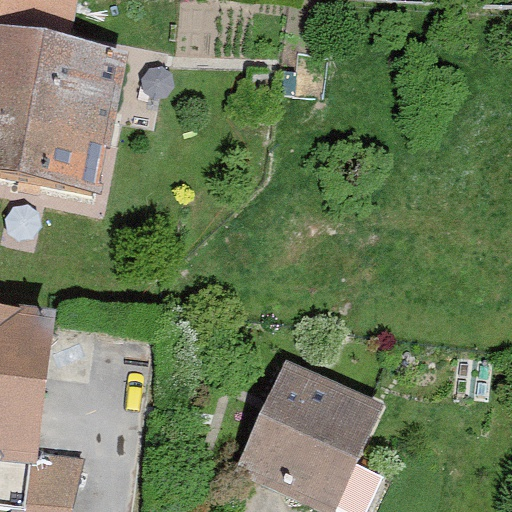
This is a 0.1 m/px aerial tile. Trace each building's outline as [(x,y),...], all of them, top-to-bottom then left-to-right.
[(0,0),(0,11),(81,28),(86,0),(0,0)] [(0,11),(0,164),(91,180),(116,33),(81,28),(0,11)] [(48,304),(0,299),(0,447),(29,450),(48,304)] [(388,393),(285,349),(237,464),(339,508),(388,393)] [(72,511),(82,461),(29,450),(16,511),(72,511)]
